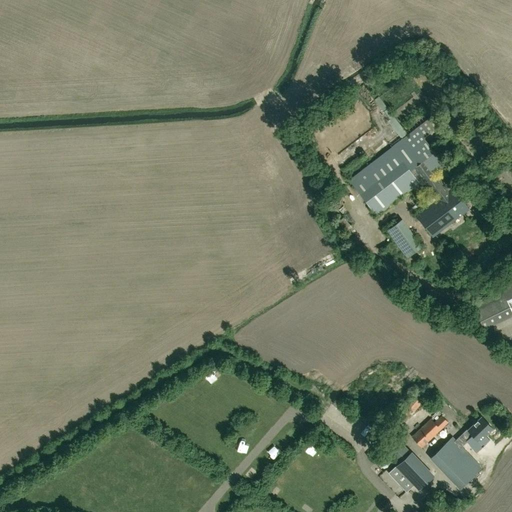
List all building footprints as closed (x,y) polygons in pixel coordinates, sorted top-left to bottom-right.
[(432,117),(408,135),(379,96),(374,99),(383,111),(381,113),(402,140),(349,181),(377,216),(414,187),(425,189),(427,187),(432,194),(443,186),(437,177),(447,170),(421,135),(437,124),(432,117)] [(448,192),(443,186),(432,194),(436,200),(416,216),(432,237),(469,209),(453,189),(448,192)] [(388,229),(407,257),(420,248),(401,220),(388,229)] [(511,283),(501,290),(511,311),(511,283)] [(415,411),(427,397),(417,388),(404,402),(415,411)] [(435,399),(444,406),(447,401),(438,394),(435,399)] [(448,422),(442,416),(434,423),(430,419),(412,437),(422,447),(448,422)] [(479,441),(492,428),(482,417),(468,430),(467,429),(455,441),(461,447),(473,435),(479,441)] [(395,437),(384,447),(399,464),(389,473),(407,493),(414,485),(419,490),(432,478),(395,437)] [(461,447),(455,441),(452,437),(432,456),(462,487),(481,469),(461,447)] [(258,484),(264,477),(255,469),(249,476),(258,484)]
